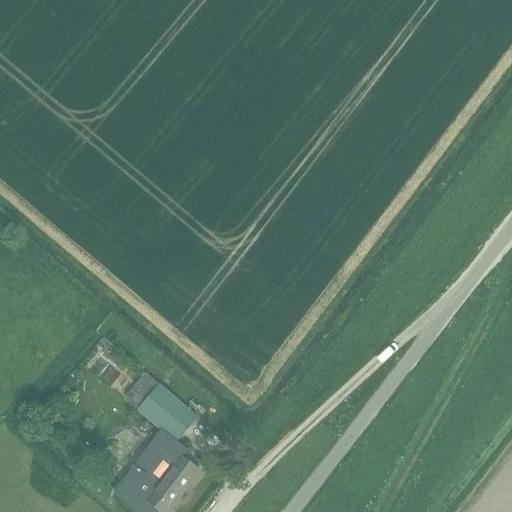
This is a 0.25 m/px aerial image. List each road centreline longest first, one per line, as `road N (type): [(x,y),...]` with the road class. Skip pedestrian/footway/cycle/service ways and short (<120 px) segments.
road 1 (unclassified): [(291,511),(511,226)]
road 2 (track): [(381,511),(511,279)]
road 3 (track): [(223,511),(404,337)]
